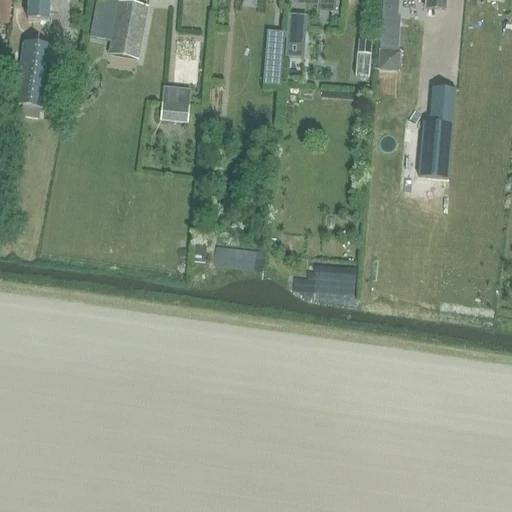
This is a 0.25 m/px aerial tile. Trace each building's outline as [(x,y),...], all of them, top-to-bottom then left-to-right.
[(0,0),(0,23),(8,25),(11,0),(0,0)] [(27,0),(27,21),(49,22),(50,0),(27,0)] [(431,0),(431,11),(450,12),(450,0),(431,0)] [(120,4),(109,56),(138,60),(145,22),(148,10),(120,4)] [(291,16),(289,39),(307,41),(309,18),(291,16)] [(282,59),(284,35),(267,34),(265,58),(282,59)] [(22,43),(13,106),(22,107),(21,119),(38,121),(40,110),(41,110),(50,47),(22,43)] [(423,124),(418,179),(447,182),(455,92),(432,90),(429,125),(423,124)] [(187,125),(188,109),(161,106),(160,123),(187,125)]
